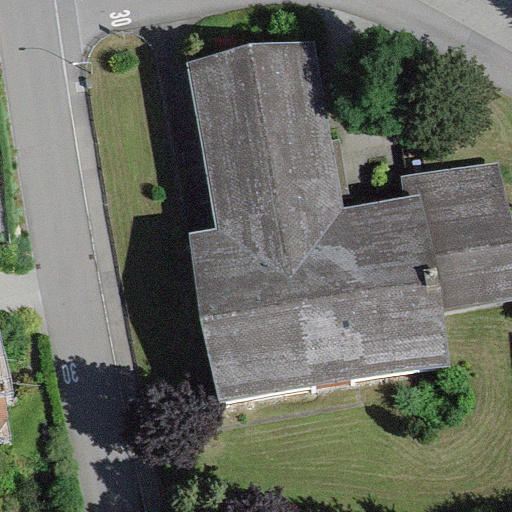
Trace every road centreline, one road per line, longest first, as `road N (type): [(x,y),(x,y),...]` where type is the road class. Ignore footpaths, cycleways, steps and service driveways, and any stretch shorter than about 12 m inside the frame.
road 1 (residential): [(120,511),(32,15)]
road 2 (residential): [(511,75),(380,0)]
